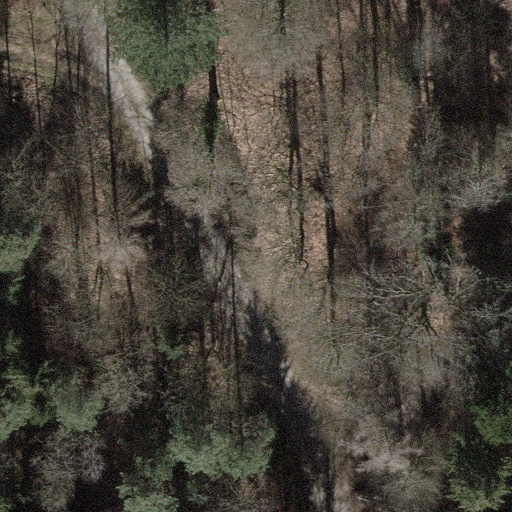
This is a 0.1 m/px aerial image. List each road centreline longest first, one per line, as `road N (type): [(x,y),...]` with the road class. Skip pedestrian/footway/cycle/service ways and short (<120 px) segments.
road 1 (track): [(85,0),(343,511)]
road 2 (track): [(511,304),(338,496)]
